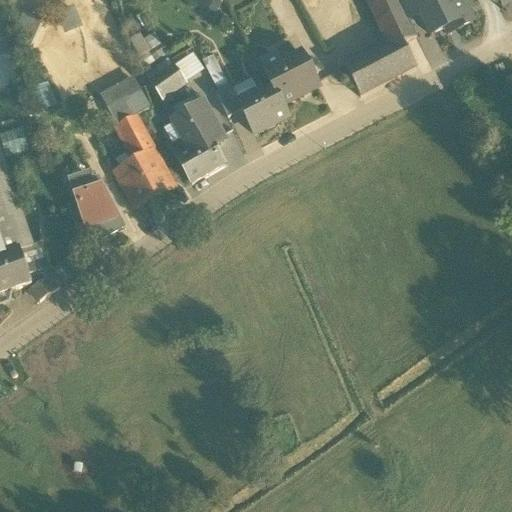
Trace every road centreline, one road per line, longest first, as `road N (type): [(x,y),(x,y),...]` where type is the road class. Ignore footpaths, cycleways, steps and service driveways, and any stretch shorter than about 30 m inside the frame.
road 1 (residential): [(0,350),(251,173),(511,39)]
road 2 (unknown): [(268,0),(271,7),(223,32),(251,173)]
